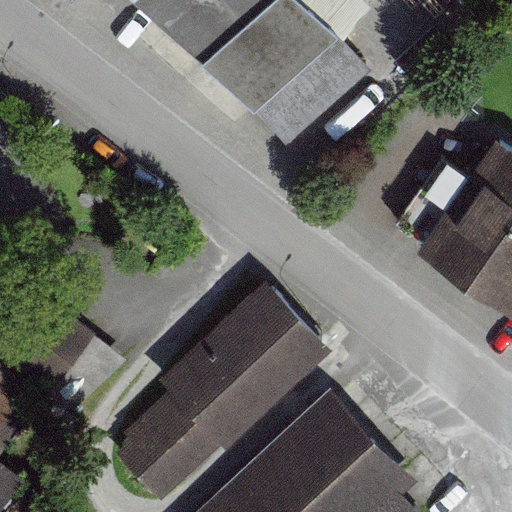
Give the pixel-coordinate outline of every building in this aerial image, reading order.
[(124,0),(266,119),(342,39),(296,0),(124,0)] [(511,140),(439,251),(511,298),(511,140)] [(184,382),(117,440),(167,497),(335,351),(274,280),(172,369),(184,382)] [(83,408),(128,358),(82,317),(37,367),(83,408)] [(0,406),(18,383),(0,369),(0,483),(10,470),(0,462),(0,406)] [(435,476),(350,378),(196,511),(433,511),(416,493),(435,476)]
